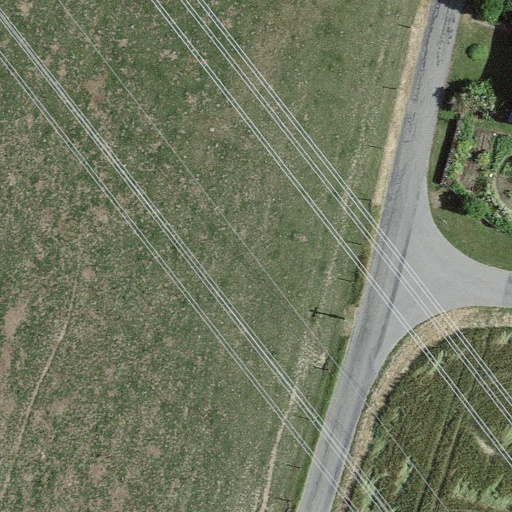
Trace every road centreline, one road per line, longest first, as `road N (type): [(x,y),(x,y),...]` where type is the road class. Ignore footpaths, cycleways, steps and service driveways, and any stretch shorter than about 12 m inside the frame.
road 1 (unclassified): [(399,266),(459,0)]
road 2 (unclassified): [(320,511),(399,266)]
